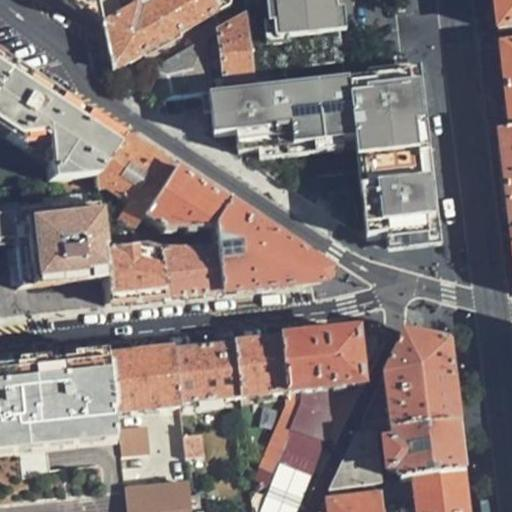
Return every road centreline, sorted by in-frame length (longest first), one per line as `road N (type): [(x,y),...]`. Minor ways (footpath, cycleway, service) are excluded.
road 1 (residential): [(0,17),(80,82),(394,284)]
road 2 (residential): [(0,344),(346,308),(394,284)]
road 3 (residential): [(394,284),(511,310)]
